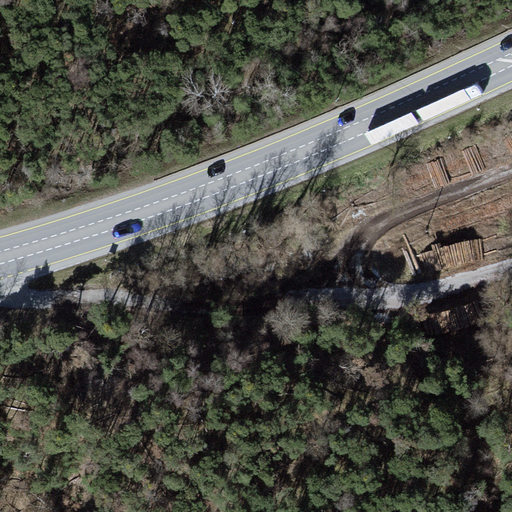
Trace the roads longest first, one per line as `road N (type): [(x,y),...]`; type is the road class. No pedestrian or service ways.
road 1 (primary): [(511,59),(235,186),(0,258)]
road 2 (track): [(511,269),(416,297),(262,309),(127,294),(0,293)]
road 3 (track): [(511,169),(376,222),(352,249),(334,303)]
